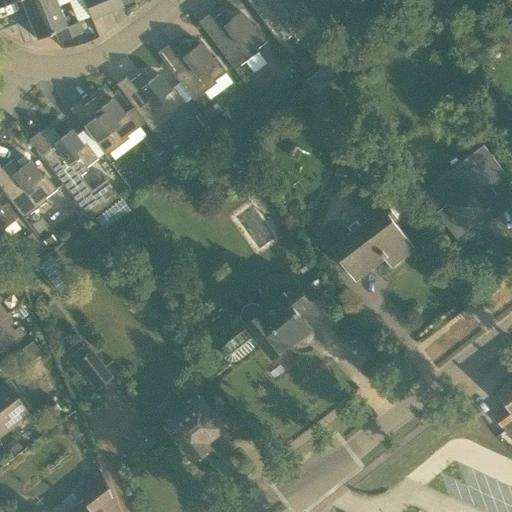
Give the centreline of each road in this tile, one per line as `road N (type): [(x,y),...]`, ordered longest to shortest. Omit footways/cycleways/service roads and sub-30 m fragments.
road 1 (residential): [(253,511),(355,448),(511,328)]
road 2 (residential): [(20,61),(58,68),(103,59),(178,0)]
